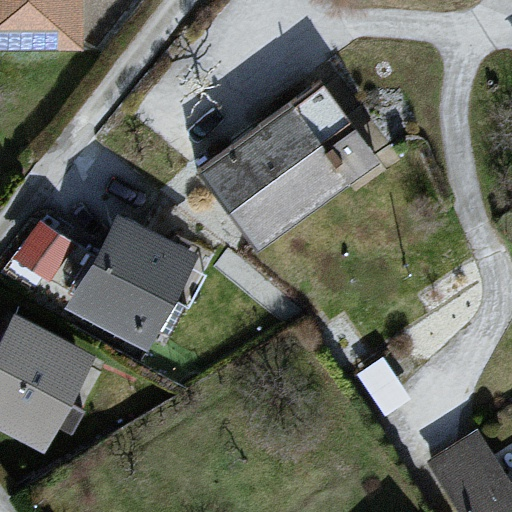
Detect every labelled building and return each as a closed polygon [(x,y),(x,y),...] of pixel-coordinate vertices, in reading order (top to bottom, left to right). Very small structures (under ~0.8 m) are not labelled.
[(83,0),(0,0),(0,51),(84,50),(83,0)] [(308,85),(185,178),(248,260),(371,167),(308,85)] [(13,247),(53,271),(77,228),(37,205),(13,247)] [(191,260),(107,217),(57,313),(141,356),(191,260)] [(87,363),(7,320),(0,331),(0,431),(38,452),(87,363)] [(467,424),(411,458),(444,511),(511,511),(511,494),(510,496),(467,424)]
